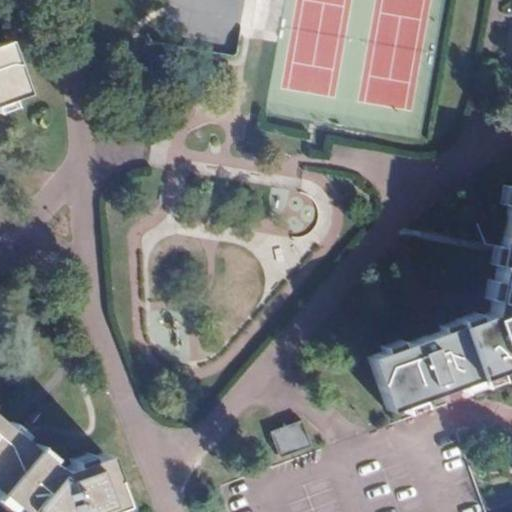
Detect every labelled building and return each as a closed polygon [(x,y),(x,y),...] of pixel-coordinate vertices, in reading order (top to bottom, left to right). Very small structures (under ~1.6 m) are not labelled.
[(0,104),(28,95),(11,41),(0,44),(0,104)] [(511,197),(505,196),(484,322),(364,364),(384,418),(507,376),(511,379),(511,197)] [(110,511),(129,506),(110,453),(65,468),(0,413),(0,490),(25,511),(110,511)] [(298,419),(265,432),(278,462),(310,449),(298,419)] [(244,476),(266,455),(249,439),(228,460),(244,476)]
